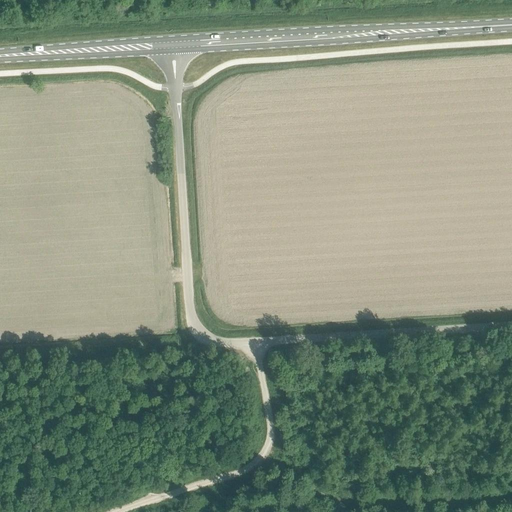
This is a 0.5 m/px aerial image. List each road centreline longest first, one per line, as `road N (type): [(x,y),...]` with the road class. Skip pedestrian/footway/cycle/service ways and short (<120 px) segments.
road 1 (unclassified): [(511,319),(188,331),(173,44)]
road 2 (primary): [(173,44),(511,23)]
road 3 (primary): [(0,55),(173,44)]
